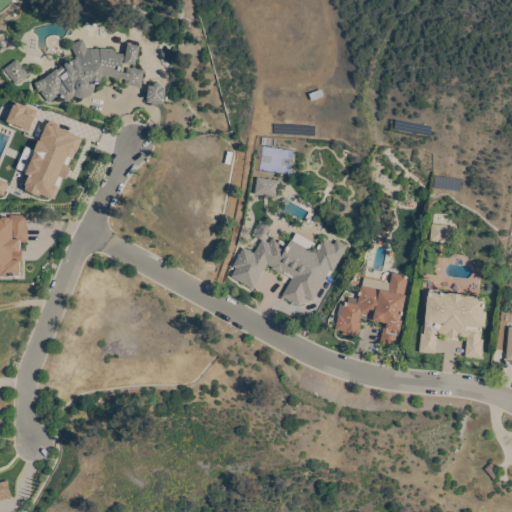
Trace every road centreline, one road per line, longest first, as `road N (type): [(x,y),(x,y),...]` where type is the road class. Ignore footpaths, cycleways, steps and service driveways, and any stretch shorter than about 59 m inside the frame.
road 1 (residential): [(90,234),(330,365),(511,400)]
road 2 (residential): [(134,145),(32,364),(28,417),(36,446)]
